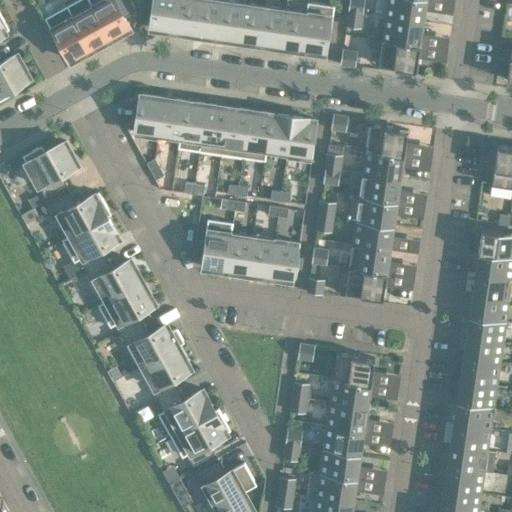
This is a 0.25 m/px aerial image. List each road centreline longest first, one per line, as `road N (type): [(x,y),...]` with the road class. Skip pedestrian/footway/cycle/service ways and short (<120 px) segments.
road 1 (residential): [(455,107),(132,60),(72,93)]
road 2 (residential): [(184,291),(423,327)]
road 3 (residential): [(72,93),(184,291)]
road 4 (residential): [(423,327),(455,107)]
road 5 (residential): [(184,291),(277,462)]
road 6 (residential): [(397,511),(423,327)]
